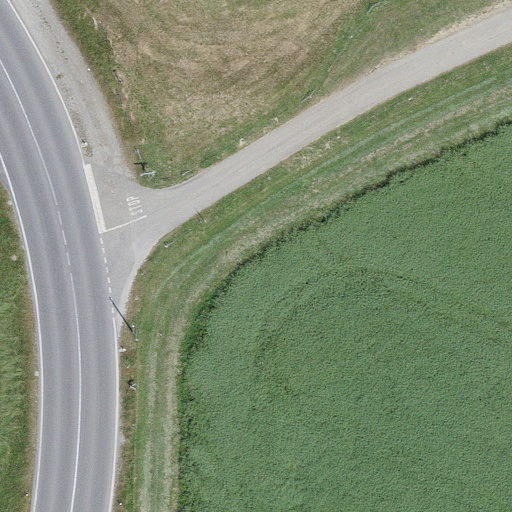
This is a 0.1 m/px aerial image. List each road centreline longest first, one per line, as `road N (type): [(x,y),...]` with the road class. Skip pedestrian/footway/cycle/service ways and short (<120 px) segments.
road 1 (unclassified): [(65,240),(181,202),(332,112),(511,24)]
road 2 (primary): [(65,240),(80,391),(71,511)]
road 3 (primary): [(0,56),(46,158),(65,240)]
